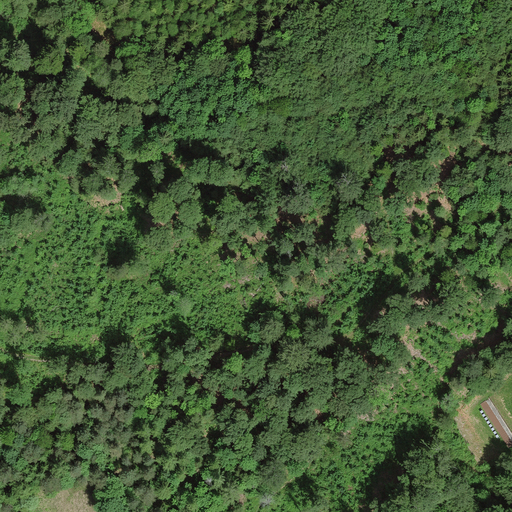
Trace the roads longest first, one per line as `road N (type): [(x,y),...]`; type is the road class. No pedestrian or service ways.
road 1 (track): [(0,350),(138,371),(308,343),(361,322),(398,273),(480,224),(511,191)]
road 2 (track): [(115,369),(120,280),(139,188),(151,174),(182,172),(221,216)]
road 3 (track): [(361,322),(336,370),(328,427),(303,468),(258,511)]
